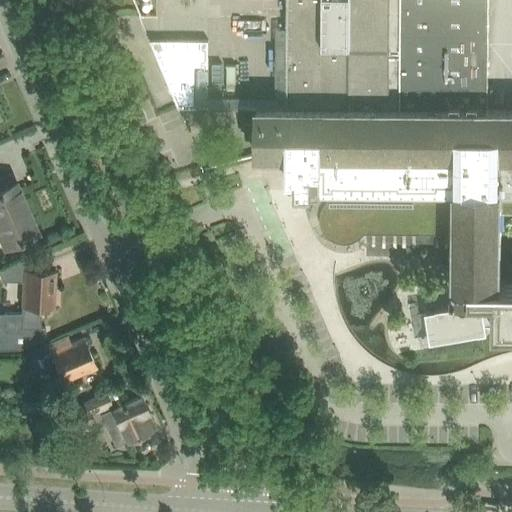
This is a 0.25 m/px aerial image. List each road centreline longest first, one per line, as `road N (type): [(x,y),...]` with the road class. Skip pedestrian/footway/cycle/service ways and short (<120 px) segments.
road 1 (unclassified): [(265,511),(36,0)]
road 2 (unclassified): [(0,21),(221,511)]
road 3 (tertiary): [(221,511),(0,496)]
